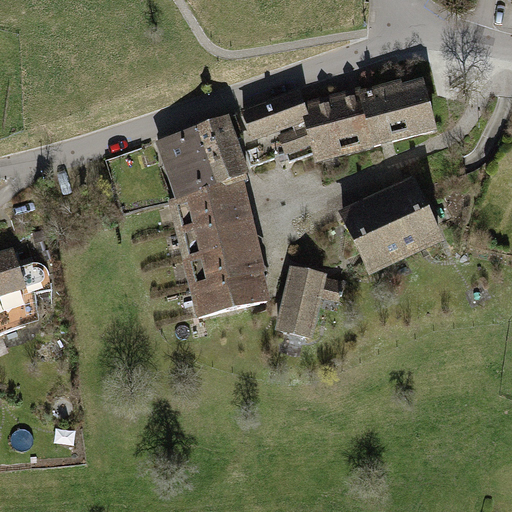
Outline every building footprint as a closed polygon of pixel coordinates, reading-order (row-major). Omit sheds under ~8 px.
[(317,163),(435,130),(422,83),(399,89),(398,84),(326,104),(325,101),(302,107),(315,155),(317,163)] [(243,115),(252,139),(292,126),(294,131),(280,136),(289,163),(315,155),(302,107),(299,96),(243,115)] [(196,127),(206,152),(235,142),(242,139),(234,116),(196,127)] [(206,152),(196,127),(156,141),(178,199),(218,185),(206,152)] [(235,142),(206,152),(218,185),(222,183),(227,186),(238,183),(248,181),(235,142)] [(222,183),(218,185),(178,199),(171,202),(178,231),(252,213),(249,208),(243,207),(238,183),(227,186),(222,183)] [(403,253),(439,237),(415,186),(380,202),(403,253)] [(367,269),(403,253),(380,202),(344,218),(367,269)] [(252,219),(252,213),(178,231),(185,260),(252,244),(247,223),(252,219)] [(257,264),(252,244),(185,260),(192,289),(266,272),(263,265),(257,264)] [(0,333),(38,318),(34,287),(24,289),(13,253),(0,257),(0,333)] [(293,269),(279,331),(310,338),(319,297),(339,302),(343,283),(322,279),(323,275),(293,269)] [(266,278),(266,272),(192,289),(199,318),(266,302),(261,281),(266,278)]
